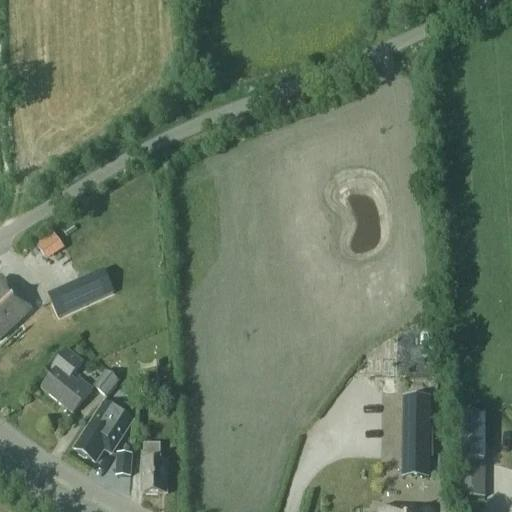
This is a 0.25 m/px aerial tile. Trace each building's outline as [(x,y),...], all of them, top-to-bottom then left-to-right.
[(83,313),(133,282),(123,266),(87,288),(82,280),(68,289),(83,313)] [(0,340),(32,312),(3,281),(0,283),(0,340)] [(58,319),(69,315),(61,296),(50,301),(58,319)] [(51,372),(54,374),(41,391),(72,416),(92,392),(80,382),(78,385),(70,379),(82,365),(66,353),(51,372)] [(106,398),(118,383),(106,373),(93,388),(106,398)] [(405,460),(405,461),(406,479),(406,480),(407,480),(418,480),(419,480),(431,479),(432,479),(432,478),(431,459),(429,399),(403,400),(405,460)] [(87,434),(75,453),(80,456),(81,459),(84,461),(87,460),(94,465),(105,449),(113,454),(128,430),(129,420),(104,405),(99,412),(86,432),(87,434)] [(486,462),(486,415),(484,415),(461,415),(460,462),(462,462),(486,462)] [(143,462),(142,496),(166,496),(166,491),(166,462),(160,462),(161,446),(144,446),(143,462)] [(120,456),(119,479),(130,480),(131,457),(120,456)] [(485,499),(486,462),(462,462),(462,499),(485,499)]
